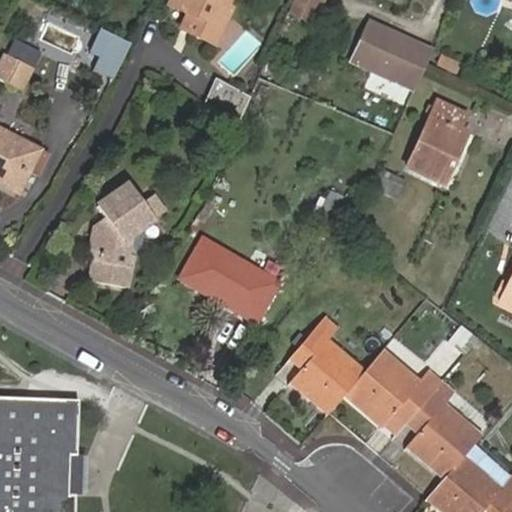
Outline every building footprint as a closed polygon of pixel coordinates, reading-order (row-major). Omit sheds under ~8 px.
[(191,13),(185,27),(210,39),(225,8),(220,6),(222,0),(164,0),(183,9),(191,13)] [(294,0),(289,12),(312,23),(323,0),(294,0)] [(176,23),(185,27),(191,13),(183,9),(176,23)] [(347,58),(379,72),(397,31),(365,17),(347,58)] [(415,87),(424,68),(434,47),(397,31),(379,72),(415,87)] [(129,43),(104,32),(85,73),(110,85),(129,43)] [(16,41),(0,69),(0,74),(24,88),(42,56),(16,41)] [(436,66),(457,72),(460,60),(439,54),(436,66)] [(199,105),(236,125),(249,98),(211,80),(199,105)] [(445,157),(454,160),(466,133),(457,129),(464,114),(436,102),(407,168),(435,181),(445,157)] [(0,175),(15,184),(36,146),(0,126),(0,175)] [(41,150),(36,146),(15,184),(0,175),(0,181),(18,191),(31,168),(41,150)] [(50,153),(41,150),(31,168),(40,172),(50,153)] [(442,185),(454,160),(445,157),(435,181),(442,185)] [(376,190),(398,199),(406,179),(385,170),(376,190)] [(152,216),(128,184),(96,206),(104,217),(93,224),(90,256),(96,257),(93,282),(126,287),(131,254),(127,254),(129,234),(152,216)] [(329,189),(321,214),(341,220),(349,196),(329,189)] [(225,299),(259,317),(279,283),(202,239),(178,279),(222,305),(225,299)] [(511,277),(500,302),(511,308),(511,277)] [(255,324),(259,317),(225,299),(222,305),(255,324)] [(291,384),(327,415),(329,414),(345,395),(364,372),(329,341),(339,330),(325,318),(298,351),(310,362),(291,384)] [(457,328),(449,343),(466,352),(474,336),(457,328)] [(415,414),(441,382),(429,372),(419,383),(382,351),(364,372),(345,395),(382,427),(402,403),(415,414)] [(473,446),(480,437),(443,404),(453,393),(441,382),(415,414),(426,425),(406,448),(443,481),(464,457),(473,446)] [(0,511),(73,511),(74,495),(71,496),(72,473),(72,455),(75,455),(77,402),(0,398),(0,511)] [(464,457),(500,488),(510,477),(473,446),(464,457)] [(443,481),(428,498),(426,501),(438,511),(480,511),(484,508),(489,511),(501,511),(511,500),(511,474),(510,477),(500,488),(464,457),(443,481)] [(511,511),(511,500),(501,511),(511,511)]
